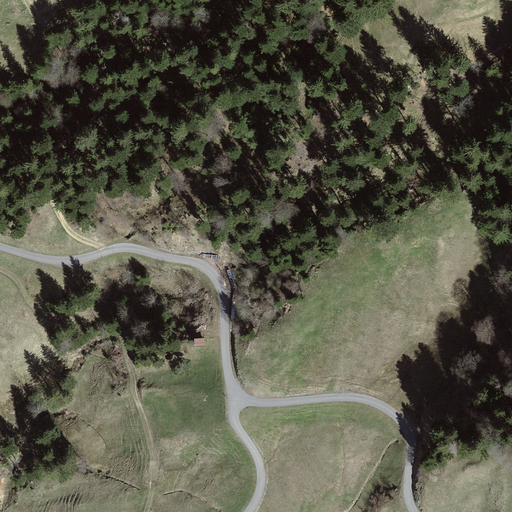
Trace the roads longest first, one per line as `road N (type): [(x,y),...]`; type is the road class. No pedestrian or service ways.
road 1 (unclassified): [(0,246),(42,260),(80,261),(132,248),(201,263),(219,280),(235,400),(359,395),(401,414),(413,434),(415,511)]
road 2 (track): [(235,400),(264,470),(245,511)]
